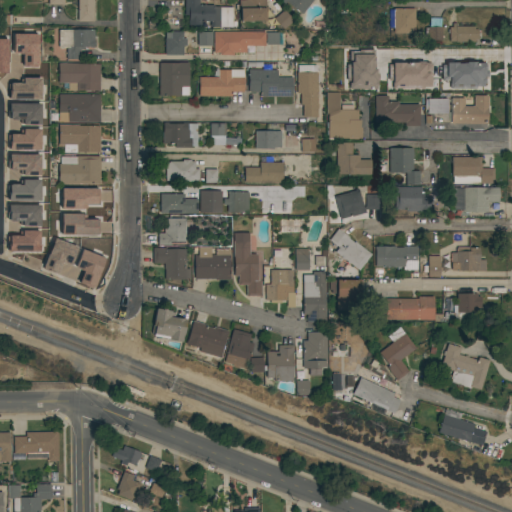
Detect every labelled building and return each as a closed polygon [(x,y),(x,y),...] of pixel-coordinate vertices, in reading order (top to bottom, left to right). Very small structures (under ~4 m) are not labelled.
[(77,0),(92,0),(92,22),(77,21),(77,0)] [(184,0),(198,0),(198,5),(213,5),(213,7),(219,7),(219,20),(219,27),(210,27),(210,21),(200,21),(200,25),(188,25),(188,15),(184,15),(184,0)] [(239,21),(239,7),(238,7),(238,0),(265,0),(265,1),(264,1),(264,21),(239,21)] [(311,0),(301,14),(285,2),(284,4),(279,0),(311,0)] [(393,28),(388,28),(388,9),(392,9),(392,8),(414,9),(414,33),(393,33),(393,28)] [(283,10),(292,21),(283,29),(273,18),(283,10)] [(427,27),(428,27),(428,23),(439,23),(439,27),(441,27),(441,40),(427,40),(427,27)] [(473,26),(473,29),(477,29),(477,39),(474,39),(474,42),(454,42),(454,41),(448,41),(448,24),(456,24),(456,27),(473,26)] [(93,29),(93,42),(94,42),(94,46),(93,46),(93,48),(84,48),(84,50),(79,50),(79,59),(66,60),(65,48),(58,48),(58,30),(93,29)] [(164,38),(170,38),(170,32),(182,32),(182,38),(185,38),(185,46),(182,46),(182,55),(164,55),(164,38)] [(197,32),(211,32),(211,46),(197,46),(197,32)] [(264,32),(264,46),(245,46),(245,53),(232,53),(232,55),(219,55),(219,53),(213,53),(213,32),(264,32)] [(347,51),(347,89),(376,89),(375,51),(347,51)] [(446,84),(442,84),(442,79),(445,79),(445,67),(450,67),(450,72),(452,72),(452,61),(479,60),(479,84),(446,84)] [(392,64),(393,87),(430,86),(429,62),(392,64)] [(98,91),(67,91),(67,83),(57,83),(57,63),(79,63),(78,64),(99,64),(98,91)] [(158,63),(188,63),(188,96),(158,96),(158,63)] [(316,117),(302,117),(302,104),(299,104),(299,93),(296,93),(296,72),(297,72),(297,65),(315,65),(315,72),(316,72),(316,117)] [(276,70),(276,77),(292,77),(292,96),(259,96),(259,92),(247,92),(247,70),(276,70)] [(217,77),(217,71),(229,71),(229,77),(242,77),(242,92),(231,92),(231,96),(198,96),(198,77),(217,77)] [(357,110),(357,120),(359,120),(359,128),(360,128),(360,139),(333,139),(333,140),(327,140),(327,135),(325,135),(325,130),(327,130),(327,129),(325,129),(325,122),(325,92),(338,92),(338,110),(357,110)] [(99,94),(99,122),(67,122),(67,113),(58,113),(58,94),(99,94)] [(418,104),(418,126),(404,126),(404,123),(374,123),(374,96),(386,96),(386,102),(397,102),(397,104),(418,104)] [(486,124),(450,124),(450,98),(463,98),(463,106),(473,106),(473,96),(487,96),(486,124)] [(446,99),(446,114),(427,114),(427,109),(424,109),(424,100),(426,100),(426,99),(446,99)] [(162,123),(167,123),(181,124),(182,122),(187,123),(196,124),(196,146),(190,146),(190,148),(174,147),(174,144),(161,143),(162,123)] [(209,123),(224,123),(224,130),(222,130),(222,136),(209,136),(209,123)] [(99,125),(99,153),(63,152),(63,147),(58,146),(58,125),(99,125)] [(254,131),(280,131),(280,147),(273,147),(273,149),(254,149),(254,131)] [(300,139),(314,139),(314,152),(300,152),(300,139)] [(335,142),(351,143),(351,155),(358,155),(358,160),(370,160),(370,174),(335,174),(335,142)] [(388,148),(412,148),(412,171),(418,171),(418,184),(405,184),(405,173),(388,173),(388,148)] [(99,156),(99,184),(57,183),(58,164),(59,164),(60,156),(76,157),(76,156),(99,156)] [(480,157),(480,168),(493,168),(493,183),(478,184),(478,180),(466,180),(466,176),(450,176),(450,157),(480,157)] [(181,161),(181,159),(188,160),(188,161),(190,161),(194,162),(194,169),(198,169),(198,182),(168,182),(168,181),(164,181),(164,162),(168,162),(168,161),(181,161)] [(281,162),(281,183),(243,182),(243,167),(258,167),(258,162),(281,162)] [(216,169),(216,183),(204,183),(204,169),(216,169)] [(301,187),(300,197),(284,197),(272,196),(272,185),(284,185),(284,184),(289,184),(289,186),(293,186),(301,187)] [(419,187),(419,199),(431,199),(431,212),(405,212),(405,210),(394,210),(394,187),(419,187)] [(452,188),(462,188),(497,187),(497,203),(487,203),(487,212),(462,212),(462,210),(452,210),(452,188)] [(357,189),(363,208),(365,212),(340,219),(333,196),(357,189)] [(365,191),(376,191),(376,194),(381,195),(381,210),(365,210),(365,191)] [(247,210),(243,210),(243,213),(226,213),(226,205),(222,205),(222,198),(226,199),(226,192),(247,192),(247,210)] [(159,213),(159,194),(183,194),(183,199),(185,199),(185,198),(195,198),(195,199),(197,199),(197,200),(202,200),(202,212),(196,212),(196,213),(159,213)] [(185,241),(170,241),(170,244),(157,244),(157,233),(163,233),(163,229),(164,229),(164,219),(184,218),(185,241)] [(348,237),(347,238),(353,243),(354,242),(370,254),(358,270),(349,264),(348,265),(346,263),(346,262),(344,260),(343,260),(340,258),(340,257),(334,252),(338,248),(328,240),(337,229),(348,237)] [(232,232),(248,233),(248,240),(249,254),(255,254),(256,270),(257,281),(260,281),(261,296),(245,296),(245,284),(237,285),(237,276),(233,277),(232,241),(232,232)] [(374,267),(374,246),(394,246),(394,248),(401,248),(401,247),(416,247),(416,260),(416,270),(402,270),(402,267),(374,267)] [(197,247),(209,247),(209,255),(214,255),(214,249),(229,249),(229,280),(214,280),(214,279),(193,279),(193,256),(197,256),(197,247)] [(484,271),(475,272),(475,270),(450,270),(450,253),(455,253),(455,248),(456,248),(456,247),(478,247),(478,260),(484,260),(484,271)] [(165,248),(165,249),(184,249),(185,269),(189,269),(189,278),(184,278),(184,279),(164,280),(163,263),(152,264),(152,248),(165,248)] [(307,255),(307,270),(294,270),(294,255),(307,255)] [(439,277),(427,277),(427,272),(422,272),(422,266),(427,266),(427,256),(439,256),(439,277)] [(264,284),(269,284),(269,270),(291,270),(291,282),(292,282),(292,292),(293,292),(293,307),(286,307),(286,300),(264,300),(264,284)] [(301,282),(312,282),(312,272),(323,272),(323,283),(325,283),(325,322),(311,322),(311,323),(305,323),(306,315),(301,315),(301,282)] [(359,280),(359,310),(335,310),(335,294),(331,294),(331,285),(336,285),(336,280),(359,280)] [(455,293),(476,293),(476,296),(479,296),(480,307),(476,307),(476,313),(467,313),(467,321),(452,321),(452,320),(444,320),(444,312),(448,312),(448,313),(452,313),(452,305),(455,305),(455,293)] [(416,299),(416,296),(433,296),(433,314),(441,314),(441,322),(432,322),(432,320),(384,320),(384,298),(416,299)] [(155,308),(170,311),(170,312),(174,313),(173,318),(185,320),(181,342),(168,340),(168,338),(152,336),(150,333),(155,308)] [(206,325),(206,327),(212,329),(213,327),(227,331),(226,335),(225,335),(219,358),(198,352),(199,348),(185,344),(192,321),(206,325)] [(399,360),(407,371),(396,380),(386,367),(387,366),(377,353),(391,342),(387,336),(398,327),(414,348),(399,360)] [(249,334),(247,342),(252,344),(245,369),(237,367),(236,368),(232,367),(232,366),(230,365),(231,364),(222,362),(231,329),(249,334)] [(488,331),(475,331),(475,341),(488,342),(488,331)] [(301,341),(306,341),(306,333),(325,333),(326,368),(319,368),(319,371),(308,371),(308,368),(302,368),(301,341)] [(479,390),(469,387),(469,389),(448,382),(452,371),(440,367),(447,344),(460,348),(457,354),(477,361),(478,358),(488,361),(479,390)] [(292,345),(292,352),(291,352),(291,381),(273,381),(273,378),(265,378),(265,352),(277,352),(277,345),(292,345)] [(261,358),(262,372),(249,372),(248,358),(261,358)] [(339,375),(329,375),(330,391),(339,391),(339,375)] [(351,394),(359,378),(393,394),(391,397),(399,401),(393,414),(357,397),(351,394)] [(307,381),(307,395),(295,395),(295,381),(307,381)] [(473,424),(472,428),(485,432),(481,446),(437,432),(442,415),(473,424)] [(0,432),(8,432),(9,461),(0,461),(0,432)] [(57,432),(57,461),(47,461),(47,453),(13,453),(12,436),(25,436),(25,432),(57,432)] [(139,452),(138,454),(140,454),(138,460),(136,459),(134,466),(126,462),(125,465),(119,463),(120,461),(110,457),(114,447),(121,450),(122,446),(139,452)] [(159,460),(155,472),(143,468),(148,456),(159,460)] [(122,472),(132,475),(130,480),(139,484),(132,501),(116,495),(118,490),(115,489),(122,472)] [(164,488),(160,497),(148,493),(152,483),(164,488)] [(40,511),(38,511),(12,511),(12,498),(8,498),(8,486),(15,486),(15,498),(32,498),(31,493),(35,493),(35,484),(50,484),(50,499),(39,500),(40,511)]
